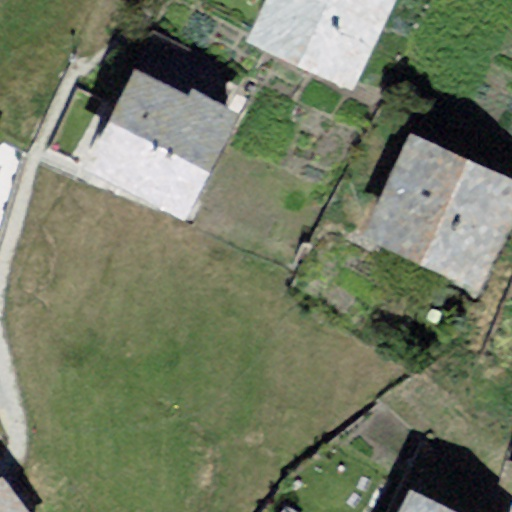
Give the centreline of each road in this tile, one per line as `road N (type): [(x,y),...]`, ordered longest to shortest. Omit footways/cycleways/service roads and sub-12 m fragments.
road 1 (residential): [(0,273),(36,151),(74,66)]
road 2 (residential): [(0,472),(16,450),(0,359)]
